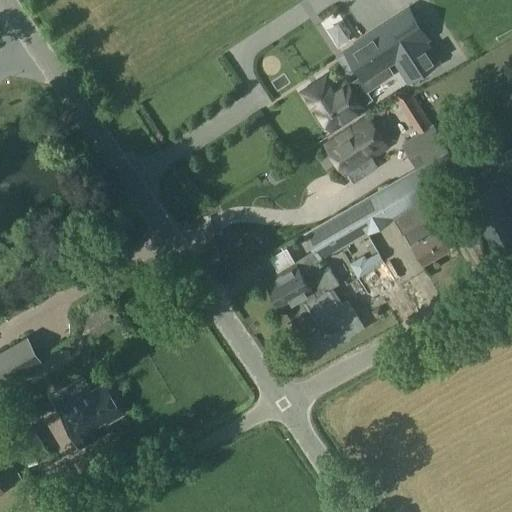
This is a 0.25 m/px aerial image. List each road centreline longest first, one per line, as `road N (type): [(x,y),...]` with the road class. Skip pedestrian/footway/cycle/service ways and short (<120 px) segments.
road 1 (unclassified): [(283,404),(2,0)]
road 2 (unclassified): [(283,404),(511,282)]
road 3 (unclassified): [(90,511),(283,404)]
road 4 (unclassified): [(353,511),(283,404)]
